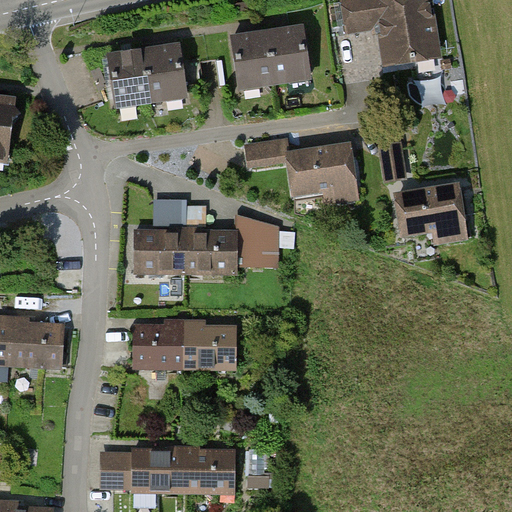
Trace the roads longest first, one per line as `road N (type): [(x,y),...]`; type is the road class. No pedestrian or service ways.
road 1 (residential): [(85,176),(99,237),(94,352),(81,416),(84,511)]
road 2 (residential): [(85,176),(119,149),(366,115)]
road 3 (residential): [(27,12),(85,176)]
